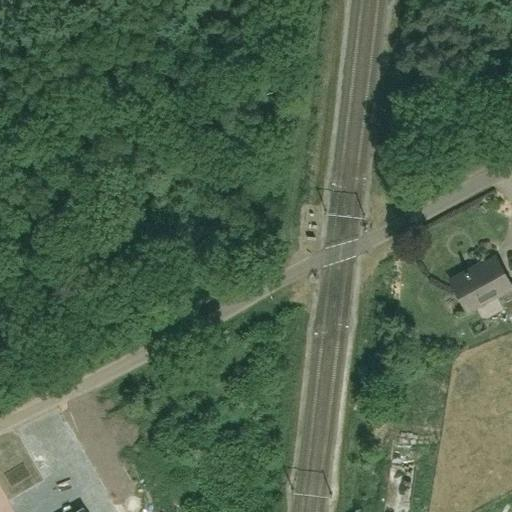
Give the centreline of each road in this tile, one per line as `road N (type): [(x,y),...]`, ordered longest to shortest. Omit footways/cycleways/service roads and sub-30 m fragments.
road 1 (unclassified): [(0,429),(511,166)]
road 2 (unknown): [(348,252),(314,511)]
